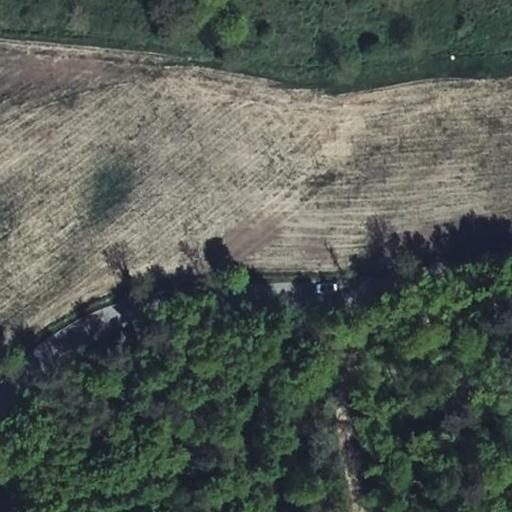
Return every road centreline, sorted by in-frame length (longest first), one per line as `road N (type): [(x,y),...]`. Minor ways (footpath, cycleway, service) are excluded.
road 1 (unclassified): [(511,249),(451,271),(306,294),(145,299),(49,349),(0,402)]
road 2 (unknown): [(511,303),(359,343)]
